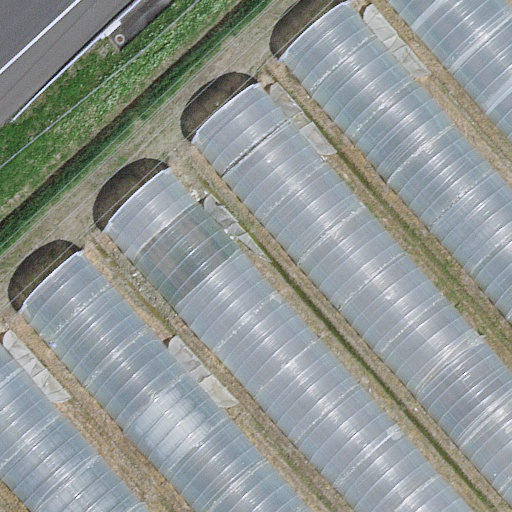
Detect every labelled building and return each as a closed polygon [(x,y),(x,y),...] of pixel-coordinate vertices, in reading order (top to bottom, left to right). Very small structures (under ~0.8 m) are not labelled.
[(511,3),(509,0),(387,0),(511,146),(511,3)] [(288,42),(275,60),(511,335),(511,204),(338,8),(309,22),(288,42)] [(187,142),(187,154),(510,511),(511,511),(511,382),(252,88),(236,93),(202,121),(187,142)] [(114,205),(95,233),(339,511),(467,511),(164,174),(141,184),(114,205)] [(34,280),(14,308),(190,511),(301,511),(72,253),(34,280)] [(0,481),(27,511),(137,511),(0,359),(0,481)]
